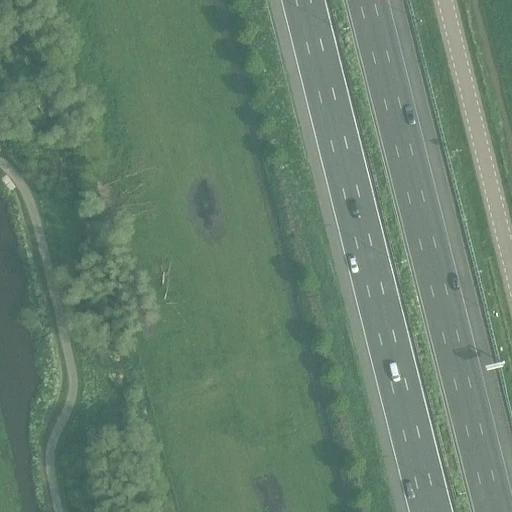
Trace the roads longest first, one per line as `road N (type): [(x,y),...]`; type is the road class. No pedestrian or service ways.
road 1 (motorway): [(301,0),(429,511)]
road 2 (motorway): [(492,511),(365,0)]
road 3 (unknown): [(43,511),(33,454),(53,374),(23,216),(0,158)]
road 4 (unclassified): [(511,281),(442,0)]
